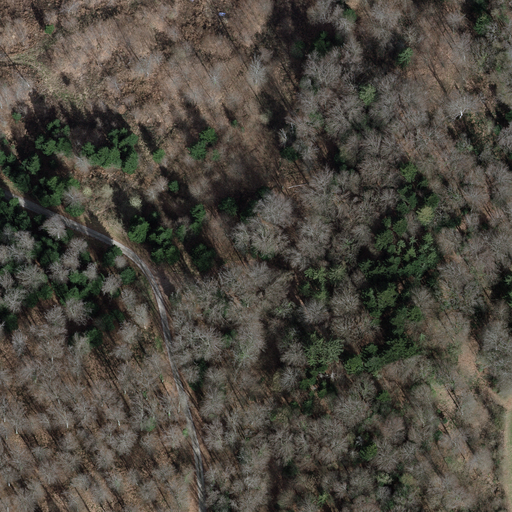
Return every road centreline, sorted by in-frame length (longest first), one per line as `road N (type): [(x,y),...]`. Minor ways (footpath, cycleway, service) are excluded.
road 1 (motorway): [(199,511),(174,0)]
road 2 (motorway): [(124,0),(147,511)]
road 3 (track): [(197,511),(155,289),(124,242),(0,191)]
